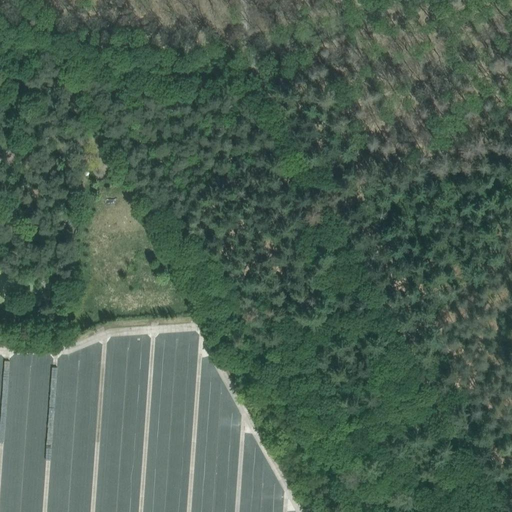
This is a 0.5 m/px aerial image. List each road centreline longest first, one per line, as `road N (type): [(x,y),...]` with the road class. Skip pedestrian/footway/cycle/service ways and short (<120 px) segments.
road 1 (track): [(246,59),(497,511)]
road 2 (track): [(40,37),(246,59)]
road 3 (track): [(246,59),(380,0)]
road 4 (track): [(40,37),(67,64),(117,157)]
road 5 (track): [(409,352),(511,272)]
